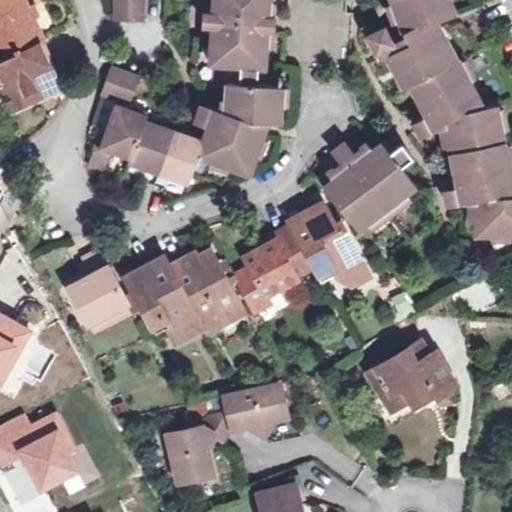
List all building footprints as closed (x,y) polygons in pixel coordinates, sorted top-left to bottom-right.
[(0,0),(0,36),(9,55),(38,42),(44,39),(33,16),(28,5),(25,0),(0,0)] [(116,0),(116,21),(130,21),(130,0),(116,0)] [(145,0),(130,0),(130,21),(145,21),(145,18),(145,0)] [(203,0),(202,37),(211,37),(210,62),(216,63),(216,86),(226,86),(223,108),(201,101),(194,118),(208,123),(205,136),(199,154),(212,160),(228,166),(247,173),(253,156),(260,138),(260,136),(260,120),(278,120),(280,101),(271,100),(273,82),(256,82),(257,65),(349,71),(353,0),(203,0)] [(475,88),(468,75),(462,64),(459,57),(452,61),(430,21),(453,12),(449,0),(392,0),(393,1),(399,19),(407,42),(385,54),(402,87),(408,84),(425,117),(420,119),(418,120),(417,121),(417,123),(417,124),(417,126),(417,127),(418,129),(419,130),(421,131),(423,131),(425,132),(426,131),(427,131),(428,130),(429,128),(432,129),(443,127),(455,188),(448,189),(447,189),(446,190),(445,191),(444,193),(444,195),(444,197),(446,200),(447,201),(450,202),(451,202),(453,201),(454,200),(455,199),(458,202),(473,201),(474,233),(492,233),(510,232),(511,231),(511,194),(511,195),(511,186),(511,171),(510,163),(506,144),(503,129),(498,108),(497,103),(480,106),(475,88)] [(399,19),(393,1),(385,4),(392,21),(399,19)] [(35,2),(28,5),(33,16),(40,13),(35,2)] [(382,33),(375,34),(373,40),(377,45),(384,44),(386,38),(382,33)] [(0,36),(0,59),(9,55),(0,36)] [(55,79),(38,42),(9,55),(0,59),(0,90),(9,111),(29,102),(25,94),(55,79)] [(469,60),(462,64),(468,75),(475,72),(469,60)] [(114,66),(110,80),(138,89),(143,77),(114,66)] [(25,94),(29,102),(60,88),(55,79),(25,94)] [(138,89),(110,80),(104,95),(132,105),(138,89)] [(133,106),(132,110),(118,105),(106,134),(100,132),(88,162),(106,170),(113,150),(133,156),(146,120),(147,115),(149,111),(133,106)] [(506,107),(498,108),(503,129),(510,128),(506,107)] [(159,172),(174,131),(161,125),(162,121),(147,115),(146,120),(133,156),(131,161),(159,172)] [(188,136),(174,131),(159,172),(188,182),(193,171),(199,154),(205,136),(191,132),(188,136)] [(411,156),(393,133),(370,150),(366,145),(364,144),(362,143),(361,143),(359,144),(357,145),(365,154),(358,160),(348,146),(346,144),(344,143),(342,143),(340,143),(338,143),(337,144),(335,145),(334,147),(332,149),(332,151),(332,153),(332,155),(334,157),(344,171),(338,175),(331,167),(329,169),(328,172),(328,175),(329,176),(332,181),(324,187),(355,227),(367,219),(382,207),(391,201),(406,190),(414,183),(401,165),(411,156)] [(267,139),(260,136),(260,138),(253,156),(261,159),(267,139)] [(228,166),(212,160),(206,176),(224,182),(228,166)] [(411,195),(406,190),(391,201),(395,207),(411,195)] [(293,228),(309,256),(313,264),(322,279),(334,273),(352,284),(370,274),(344,227),(336,232),(333,219),(321,199),(288,218),(290,222),(293,228)] [(387,214),(382,207),(367,219),(372,226),(387,214)] [(277,237),(273,238),(243,255),(247,264),(234,271),(255,310),(271,301),(266,293),(298,275),(297,273),(293,265),(309,256),(293,228),(290,222),(276,229),(279,235),(277,237)] [(270,233),(273,238),(277,237),(279,235),(276,229),(270,233)] [(511,240),(510,232),(492,233),(492,241),(511,240)] [(83,256),(88,264),(92,273),(85,276),(68,285),(87,320),(126,299),(98,248),(83,256)] [(213,271),(220,267),(210,249),(196,256),(193,251),(169,265),(201,323),(204,329),(243,308),(226,277),(219,282),(213,271)] [(201,323),(169,265),(164,254),(124,275),(155,332),(167,325),(187,331),(201,323)] [(297,273),(313,264),(309,256),(293,265),(297,273)] [(92,273),(88,264),(81,268),(85,276),(92,273)] [(226,277),(220,267),(213,271),(219,282),(226,277)] [(400,317),(415,308),(403,289),(389,298),(400,317)] [(126,299),(87,320),(92,328),(131,307),(126,299)] [(396,404),(411,396),(429,385),(435,395),(455,383),(435,350),(429,353),(420,339),(368,372),(382,396),(389,392),(396,404)] [(223,395),(227,412),(231,429),(246,425),(265,434),(274,418),(283,415),(276,383),(264,385),(223,395)] [(429,385),(411,396),(417,406),(435,395),(429,385)] [(389,408),(396,404),(389,392),(382,396),(389,408)] [(25,412),(0,424),(0,455),(4,462),(26,451),(43,485),(79,467),(71,452),(77,449),(58,411),(40,420),(32,424),(25,412)] [(231,429),(227,412),(210,416),(202,423),(166,432),(175,475),(193,470),(194,477),(212,472),(206,444),(213,434),(224,441),(231,429)] [(193,470),(175,475),(177,481),(194,477),(193,470)] [(260,511),(294,511),(293,509),(299,500),(295,482),(256,493),(260,511)]
